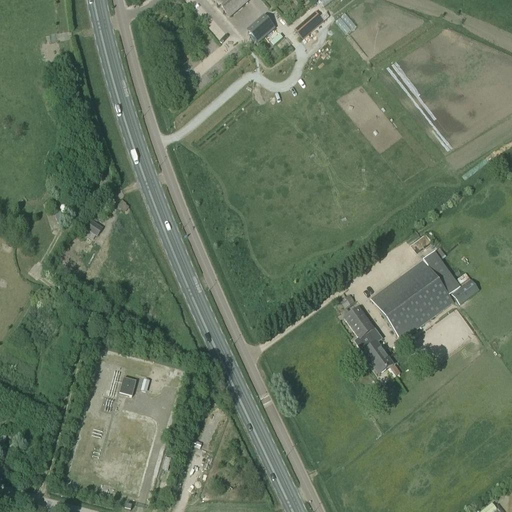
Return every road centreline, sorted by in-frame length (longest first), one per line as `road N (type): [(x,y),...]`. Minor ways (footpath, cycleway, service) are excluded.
road 1 (unclassified): [(319,511),(180,208),(117,0)]
road 2 (primary): [(291,511),(131,151),(93,0)]
road 3 (track): [(59,230),(36,276),(80,310),(84,325),(41,500)]
road 4 (track): [(64,0),(111,171),(50,246)]
road 5 (track): [(172,137),(291,60)]
